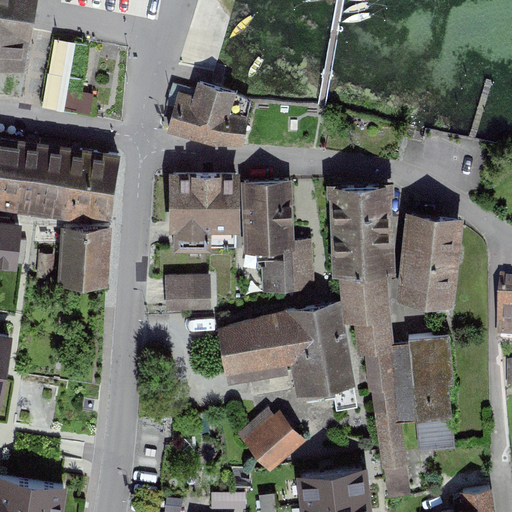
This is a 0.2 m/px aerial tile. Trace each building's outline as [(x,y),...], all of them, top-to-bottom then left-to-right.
[(0,0),(0,60),(26,64),(36,0),(0,0)] [(74,113),(86,43),(64,39),(52,109),(74,113)] [(177,100),(168,127),(201,138),(203,132),(219,136),(242,138),(251,106),(232,95),(234,91),(213,82),(201,83),(198,90),(175,83),(170,98),(177,100)] [(73,147),(0,136),(0,203),(58,212),(59,204),(64,205),(73,147)] [(120,154),(73,147),(64,205),(59,204),(58,212),(83,215),(84,209),(111,212),(120,154)] [(237,174),(175,174),(175,246),(236,246),(237,174)] [(289,178),(246,180),(249,249),(256,249),(257,266),(266,266),(267,288),(294,286),(292,239),(289,178)] [(390,267),(388,184),(334,186),(337,269),(343,269),(349,315),(359,314),(361,346),(367,345),(371,388),(375,387),(390,496),(411,492),(391,343),(392,343),(385,268),(390,267)] [(457,246),(460,220),(411,214),(402,295),(450,300),(454,264),(460,261),(460,250),(457,246)] [(0,259),(14,261),(19,223),(0,220),(0,259)] [(108,282),(110,224),(66,225),(61,281),(108,282)] [(313,238),(292,239),(294,286),(315,285),(313,238)] [(207,277),(168,278),(169,305),(208,304),(207,277)] [(511,280),(504,280),(501,336),(511,337),(511,280)] [(284,310),(222,326),(232,380),(294,369),(299,392),(353,382),(338,301),(284,310)] [(455,381),(450,331),(410,335),(421,449),(456,446),(449,382),(455,381)] [(0,334),(0,394),(3,395),(11,336),(0,334)] [(297,435),(271,406),(243,430),(269,459),(297,435)] [(302,471),(307,511),(368,511),(362,463),(302,471)] [(0,511),(58,511),(63,483),(0,474),(0,511)] [(494,511),(490,485),(459,490),(462,508),(435,511),(494,511)] [(249,511),(250,491),(216,490),(215,511),(249,511)]
